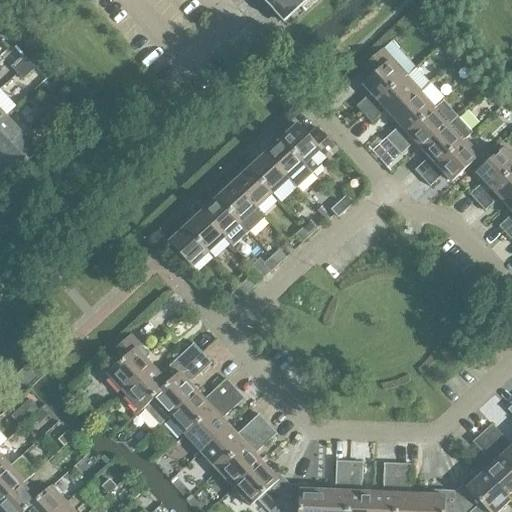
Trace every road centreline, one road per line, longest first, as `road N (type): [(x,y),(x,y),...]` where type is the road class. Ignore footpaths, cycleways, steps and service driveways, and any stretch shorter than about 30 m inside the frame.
road 1 (residential): [(511,368),(434,438),(321,432),(224,330)]
road 2 (residential): [(206,0),(280,89),(299,93),(384,187)]
road 3 (residential): [(224,330),(384,187)]
road 4 (residential): [(384,187),(442,209),(511,285)]
